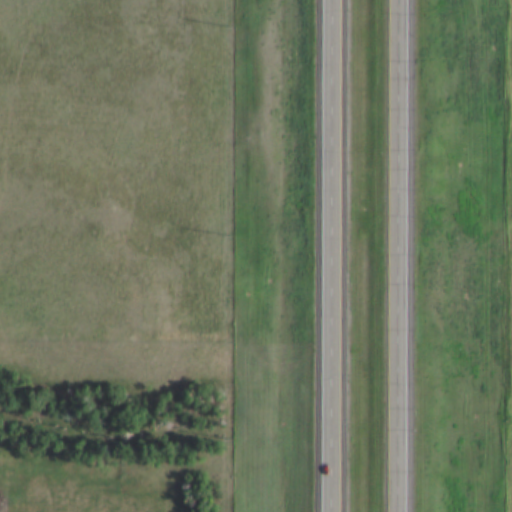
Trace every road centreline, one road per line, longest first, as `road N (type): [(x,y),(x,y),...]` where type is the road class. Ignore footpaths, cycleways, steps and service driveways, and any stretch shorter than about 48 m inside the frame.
road 1 (trunk): [(399,511),(401,0)]
road 2 (trunk): [(335,0),(335,511)]
